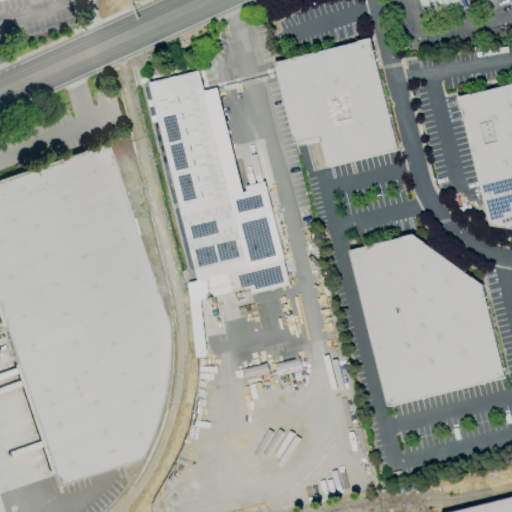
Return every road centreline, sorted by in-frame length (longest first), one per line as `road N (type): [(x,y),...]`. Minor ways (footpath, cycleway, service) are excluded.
road 1 (residential): [(511,257),(466,245),(439,220),(421,187),(369,0)]
road 2 (secondary): [(0,96),(212,0)]
